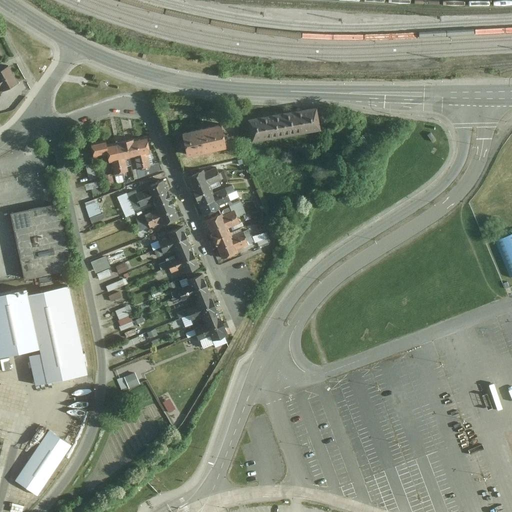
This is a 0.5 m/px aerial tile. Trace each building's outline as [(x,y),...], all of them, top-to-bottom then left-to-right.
[(0,81),(13,75),(8,66),(0,70),(0,81)] [(13,75),(0,81),(0,88),(1,88),(2,92),(18,83),(13,75)] [(315,107),(281,112),(284,135),(318,131),(315,107)] [(281,112),(247,117),(250,140),(284,135),(281,112)] [(183,141),(180,141),(181,147),(185,146),(186,155),(226,146),(221,124),(182,133),(183,141)] [(145,136),(137,138),(143,167),(145,176),(161,172),(159,164),(150,165),(147,153),(149,153),(145,136)] [(137,138),(124,140),(128,158),(135,156),(137,168),(143,167),(137,138)] [(104,140),(89,144),(92,156),(106,153),(108,162),(111,162),(114,174),(120,172),(114,143),(105,145),(104,140)] [(124,140),(114,143),(120,172),(128,170),(125,158),(128,158),(124,140)] [(101,183),(96,163),(85,166),(90,185),(101,183)] [(196,195),(212,189),(210,185),(221,180),(216,167),(204,172),(203,169),(187,175),(190,181),(193,189),(196,195)] [(230,179),(226,171),(221,174),(225,182),(230,179)] [(164,185),(162,179),(146,185),(147,188),(135,193),(140,206),(153,201),(154,205),(170,198),(168,193),(164,185)] [(235,191),(232,185),(225,188),(227,194),(235,191)] [(202,209),(204,214),(220,208),(219,206),(230,201),(224,188),(213,193),(212,189),(196,195),(199,203),(202,209)] [(237,198),(235,192),(228,195),(230,201),(237,198)] [(85,203),(94,223),(107,217),(97,198),(85,203)] [(163,225),(178,218),(176,213),(173,206),(170,198),(154,205),(156,210),(144,215),(149,228),(162,222),(163,225)] [(245,214),(238,198),(230,202),(237,217),(245,214)] [(69,272),(57,203),(10,214),(26,279),(69,272)] [(210,232),(213,238),(231,232),(228,228),(239,223),(234,211),(222,216),(221,213),(205,219),(207,225),(210,232)] [(175,254),(191,247),(189,243),(185,234),(182,226),(167,233),(168,236),(157,240),(163,253),(173,249),(175,254)] [(219,253),(221,258),(238,252),(237,250),(249,245),(243,232),(232,236),(231,232),(213,238),(216,246),(219,253)] [(511,234),(495,241),(511,278),(511,277),(511,234)] [(184,273),(199,267),(197,262),(194,254),(191,247),(175,254),(176,257),(174,258),(173,256),(167,259),(168,261),(166,262),(171,274),(182,269),(184,273)] [(95,260),(101,279),(115,275),(109,256),(95,260)] [(128,263),(119,265),(121,273),(130,270),(128,263)] [(194,300),(210,293),(208,289),(204,280),(202,274),(186,280),(188,284),(177,289),(182,301),(193,296),(194,300)] [(122,279),(106,287),(108,292),(125,284),(122,279)] [(47,382),(87,374),(68,285),(29,294),(47,382)] [(0,356),(38,348),(25,288),(0,293),(0,356)] [(123,302),(119,292),(109,296),(113,306),(123,302)] [(203,320),(219,314),(216,307),(213,300),(210,293),(194,300),(196,304),(185,308),(190,321),(201,316),(203,320)] [(129,315),(125,307),(116,312),(119,320),(129,315)] [(193,328),(199,341),(209,336),(211,342),(227,335),(225,329),(221,320),(219,314),(203,320),(204,324),(193,328)] [(133,325),(131,321),(119,327),(121,331),(133,325)] [(139,342),(137,338),(121,345),(123,349),(139,342)] [(120,378),(123,389),(143,384),(140,372),(120,378)] [(92,414),(93,402),(67,399),(66,411),(92,414)] [(49,430),(15,480),(37,495),(71,445),(49,430)]
